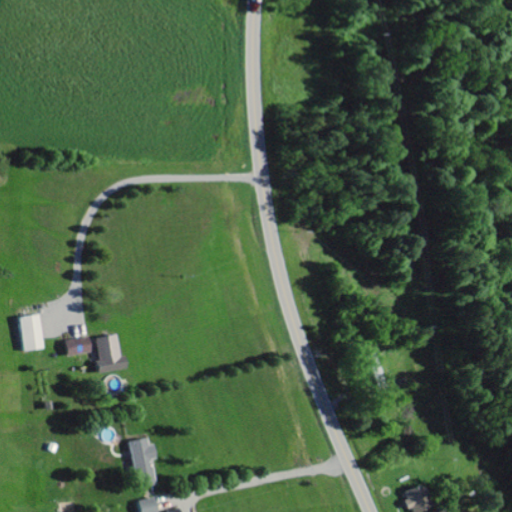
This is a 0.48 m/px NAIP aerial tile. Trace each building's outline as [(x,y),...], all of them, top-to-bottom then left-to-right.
[(18,351),(39,349),(36,315),(15,317),(18,351)] [(95,361),(90,362),(93,375),(120,368),(111,334),(90,339),(95,361)] [(63,357),(87,352),(84,337),(60,341),(63,357)] [(124,442),(135,488),(153,484),(147,460),(150,460),(144,437),(124,442)] [(399,496),(411,511),(418,511),(431,503),(416,483),(399,496)] [(133,501),(135,511),(153,511),(151,498),(133,501)]
